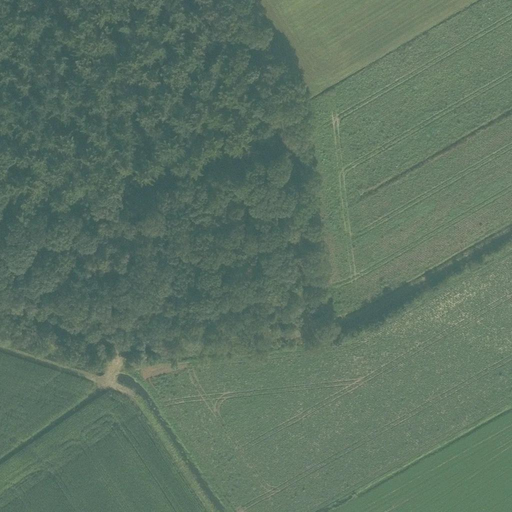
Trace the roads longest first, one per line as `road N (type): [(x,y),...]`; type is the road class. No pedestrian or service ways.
road 1 (track): [(307,336),(280,99),(221,0)]
road 2 (track): [(307,336),(139,346),(0,305)]
road 3 (track): [(511,233),(348,327),(307,336)]
